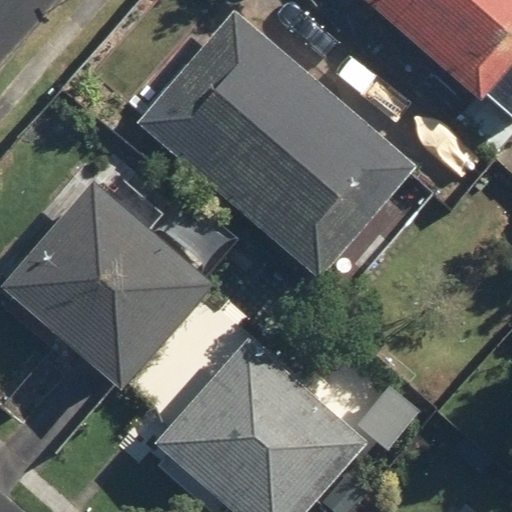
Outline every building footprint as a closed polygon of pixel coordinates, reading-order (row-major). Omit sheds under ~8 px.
[(511,121),(511,0),(344,0),(495,139),(511,121)] [(224,14),(124,124),(305,289),(405,180),(224,14)] [(197,294),(82,189),(0,279),(0,309),(99,400),(197,294)] [(292,511),(348,455),(239,347),(138,448),(202,511),(292,511)] [(411,418),(377,388),(343,427),(376,457),(411,418)] [(468,511),(458,503),(449,511),(468,511)]
